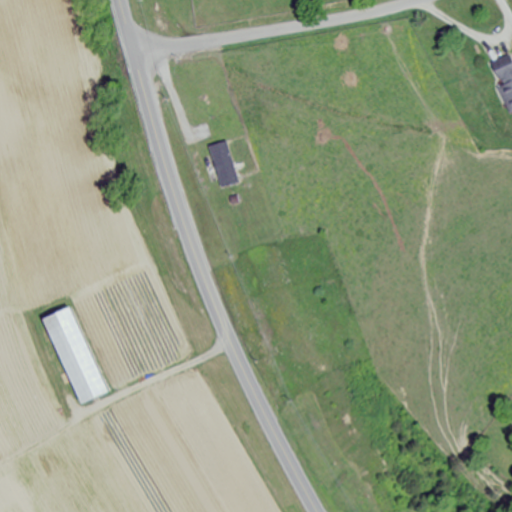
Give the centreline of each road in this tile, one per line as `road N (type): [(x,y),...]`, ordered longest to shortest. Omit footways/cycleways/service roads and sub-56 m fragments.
road 1 (secondary): [(318,511),(217,309),(120,0)]
road 2 (residential): [(417,0),(135,53)]
